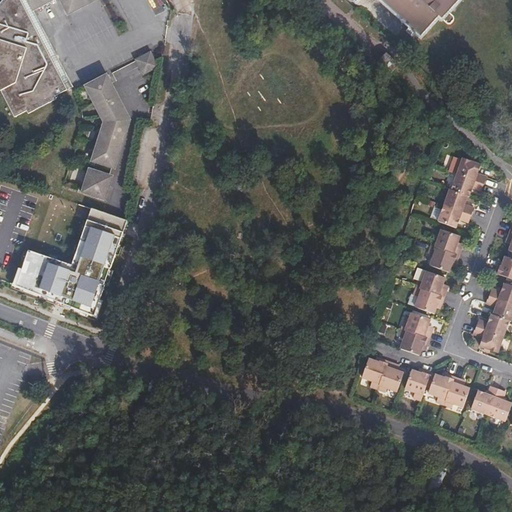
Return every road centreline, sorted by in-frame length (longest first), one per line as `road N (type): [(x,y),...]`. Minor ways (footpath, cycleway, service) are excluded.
road 1 (residential): [(0,311),(172,378),(356,410),(511,487)]
road 2 (residential): [(511,372),(455,343),(511,190)]
